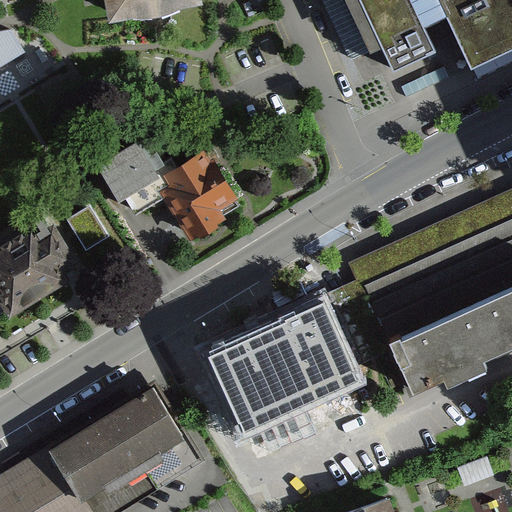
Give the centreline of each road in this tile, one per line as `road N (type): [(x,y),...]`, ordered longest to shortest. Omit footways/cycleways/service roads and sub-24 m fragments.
road 1 (residential): [(0,421),(369,197)]
road 2 (residential): [(289,0),(369,197)]
road 3 (residential): [(369,197),(511,121)]
